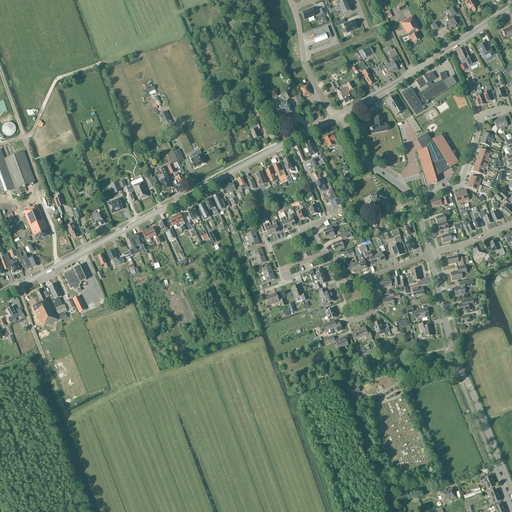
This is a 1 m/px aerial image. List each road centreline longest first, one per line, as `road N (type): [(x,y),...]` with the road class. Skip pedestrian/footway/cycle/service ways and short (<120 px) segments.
road 1 (tertiary): [(0,296),(335,116)]
road 2 (tertiary): [(335,116),(511,8)]
road 3 (residential): [(412,199),(458,186),(482,116),(511,111)]
road 4 (tertiary): [(511,492),(454,361)]
